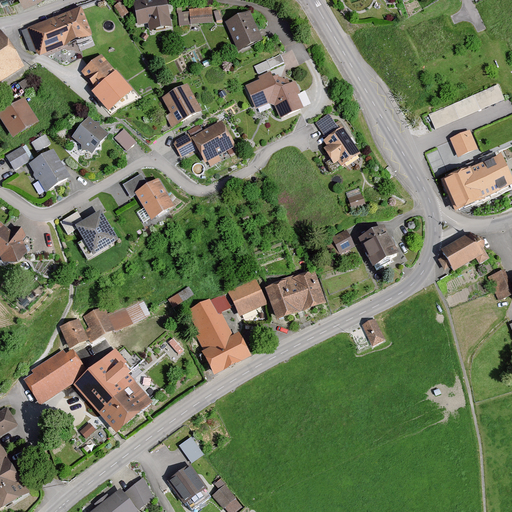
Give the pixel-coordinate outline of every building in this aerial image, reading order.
[(151,30),(171,26),(166,0),(141,0),(134,1),(138,24),(149,22),(151,30)] [(120,1),(114,6),(122,17),(128,12),(120,1)] [(27,27),(38,57),(94,36),(83,7),(27,27)] [(190,11),(191,24),(213,22),(211,7),(190,9),(190,11)] [(191,24),(190,11),(178,12),(179,25),(191,24)] [(246,14),(226,24),(240,51),(260,41),(246,14)] [(0,82),(25,68),(3,31),(0,32),(0,82)] [(108,114),(134,93),(102,54),(81,71),(95,89),(91,92),(108,114)] [(255,67),(258,75),(284,63),(281,56),(255,67)] [(246,86),(255,109),(274,102),(280,120),(306,110),(295,80),(276,72),(246,86)] [(23,90),(42,107),(50,98),(31,81),(23,90)] [(428,115),(435,130),(503,101),(497,85),(428,115)] [(178,126),(200,113),(186,89),(164,102),(178,126)] [(359,109),(356,103),(351,106),(355,112),(359,109)] [(0,120),(11,138),(35,124),(24,105),(0,120)] [(339,168),(358,157),(332,114),(314,125),(339,168)] [(88,122),(75,140),(92,153),(106,136),(88,122)] [(207,160),(233,146),(220,122),(194,136),(207,160)] [(122,132),(114,140),(127,152),(134,145),(122,132)] [(469,133),(451,141),(459,158),(477,150),(469,133)] [(32,143),(37,152),(50,145),(45,136),(32,143)] [(194,152),(186,137),(175,143),(182,157),(194,152)] [(14,171),(28,163),(20,149),(6,157),(14,171)] [(511,181),(500,153),(444,176),(459,212),(477,204),(485,201),(511,189),(511,181)] [(31,166),(45,193),(67,181),(53,154),(31,166)] [(394,176),(389,168),(384,171),(389,179),(394,176)] [(137,192),(148,186),(141,174),(122,185),(130,197),(137,192)] [(148,186),(137,192),(153,220),(174,208),(157,180),(148,186)] [(349,202),(352,211),(366,206),(363,197),(349,202)] [(77,228),(84,224),(78,213),(61,222),(67,234),(77,228)] [(77,228),(92,255),(114,243),(99,216),(84,224),(77,228)] [(2,262),(18,262),(27,251),(22,240),(26,236),(14,227),(11,231),(0,221),(0,256),(2,262)] [(340,255),(356,246),(347,228),(330,237),(340,255)] [(384,228),(360,241),(373,267),(398,255),(384,228)] [(446,272),(452,268),(455,273),(485,255),(472,234),(443,252),(445,256),(439,260),(446,272)] [(511,293),(511,287),(504,270),(488,277),(498,299),(511,293)] [(276,322),(326,304),(314,271),(264,289),(276,322)] [(268,306),(256,278),(228,290),(239,318),(268,306)] [(184,301),(194,295),(187,284),(177,290),(184,301)] [(177,293),(166,301),(171,309),(182,301),(177,293)] [(203,352),(214,375),(251,355),(241,336),(235,339),(215,295),(189,307),(209,349),(203,352)] [(90,345),(151,316),(142,298),(107,314),(103,306),(58,327),(68,349),(70,352),(74,350),(89,343),(90,345)] [(376,319),(363,325),(374,349),(388,342),(376,319)] [(37,408),(89,374),(74,350),(70,352),(68,349),(22,377),(37,408)] [(76,389),(115,435),(152,404),(113,357),(76,389)] [(0,447),(0,437),(17,427),(3,406),(0,407),(0,511),(29,494),(0,447)] [(191,438),(180,446),(192,462),(203,454),(191,438)] [(186,503),(208,487),(191,464),(169,480),(186,503)] [(140,481),(124,493),(137,510),(153,497),(140,481)] [(226,511),(236,511),(243,506),(225,486),(213,497),(226,511)] [(120,489),(90,511),(138,511),(137,510),(124,493),(120,489)]
